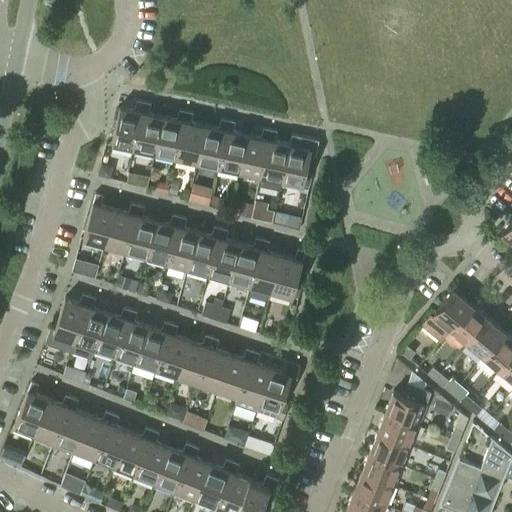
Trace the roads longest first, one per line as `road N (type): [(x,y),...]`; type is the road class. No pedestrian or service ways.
road 1 (residential): [(0,354),(59,162),(86,126),(90,100),(80,72),(14,61)]
road 2 (residential): [(313,511),(403,285),(431,246),(466,237)]
